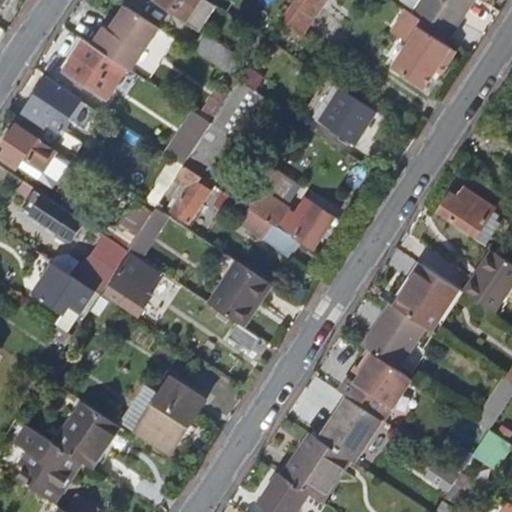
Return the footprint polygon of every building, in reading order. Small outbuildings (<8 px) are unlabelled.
[(216,4),(210,0),(154,0),(186,20),(195,7),(209,16),(216,4)] [(327,0),(294,0),(282,19),(305,34),(327,0)] [(450,37),(473,0),(422,0),(414,13),(448,35),(450,37)] [(105,27),(93,44),(112,56),(133,69),(160,27),(126,5),(109,30),(105,27)] [(448,35),(414,13),(402,5),(387,27),(411,43),(394,67),(426,88),(451,49),(442,43),(448,35)] [(209,16),(195,7),(186,20),(200,29),(209,16)] [(204,33),(194,49),(231,72),(241,57),(204,33)] [(91,87),(112,56),(93,44),(83,37),(62,68),(91,87)] [(28,108),(15,100),(9,110),(75,153),(82,143),(61,129),(67,119),(83,129),(95,110),(48,79),(28,108)] [(214,184),(271,98),(242,79),(214,122),(185,165),(193,170),(214,184)] [(356,140),(377,107),(344,86),(323,118),(356,140)] [(38,138),(17,125),(0,149),(0,154),(19,167),(25,157),(44,170),(57,150),(38,138)] [(190,221),(214,184),(193,170),(185,165),(177,177),(184,182),(190,185),(183,195),(173,209),(190,221)] [(478,234),(476,237),(487,244),(500,224),(495,220),(499,214),(493,210),(503,194),(472,174),(458,196),(452,192),(440,209),(478,234)] [(178,192),(183,195),(190,185),(184,182),(178,192)] [(35,190),(23,208),(58,230),(58,233),(69,240),(72,239),(84,222),(35,190)] [(270,193),(257,212),(274,223),(295,237),(297,234),(313,245),(333,215),(317,204),(307,218),(270,193)] [(264,236),(274,223),(257,212),(249,206),(239,220),(264,236)] [(169,214),(157,207),(129,249),(134,252),(141,257),(169,214)] [(97,254),(117,268),(129,249),(109,236),(97,254)] [(511,261),(493,249),(466,290),(494,309),(511,283),(511,261)] [(152,284),(161,270),(141,257),(134,252),(106,292),(139,316),(153,296),(147,291),(152,284)] [(253,303),(268,279),(230,254),(202,296),(245,325),(257,306),(253,303)] [(80,261),(72,273),(101,292),(109,279),(80,261)] [(425,261),(395,305),(420,321),(430,329),(459,285),(425,261)] [(81,311),(95,291),(52,264),(33,293),(64,314),(71,305),(81,311)] [(158,289),(152,284),(147,291),(153,296),(158,289)] [(391,363),(420,321),(395,305),(390,301),(362,343),(370,349),(391,363)] [(260,337),(239,324),(230,337),(251,352),(260,337)] [(53,336),(66,345),(73,333),(60,325),(53,336)] [(348,376),(338,390),(346,395),(380,419),(382,420),(411,377),(391,363),(370,349),(358,367),(362,370),(355,380),(348,376)] [(124,420),(171,452),(207,399),(172,376),(160,394),(147,385),(124,420)] [(489,410),(488,412),(497,419),(511,395),(511,384),(508,381),(489,410)] [(346,395),(318,436),(351,459),(353,460),(380,419),(346,395)] [(84,400),(56,443),(84,461),(85,461),(93,467),(121,424),(84,400)] [(488,412),(480,424),(489,430),(497,419),(488,412)] [(480,424),(461,451),(471,458),(486,434),(489,430),(480,424)] [(84,461),(56,443),(31,426),(20,442),(32,450),(32,463),(21,480),(53,500),(60,489),(57,486),(67,470),(75,476),(85,461),(84,461)] [(508,449),(511,445),(489,430),(486,434),(508,449)] [(297,459),(286,475),(309,491),(323,501),(351,459),(318,436),(310,431),(295,455),(297,459)] [(501,459),(508,449),(486,434),(471,458),(461,473),(472,480),(483,487),(491,474),(498,478),(508,464),(501,459)] [(461,451),(450,466),(457,470),(461,473),(471,458),(461,451)] [(275,511),(294,511),(309,491),(286,475),(279,470),(258,500),(275,511)] [(454,504),(472,480),(461,473),(434,511),(456,511),(459,508),(454,504)] [(72,492),(62,507),(70,511),(88,511),(93,505),(72,492)]
